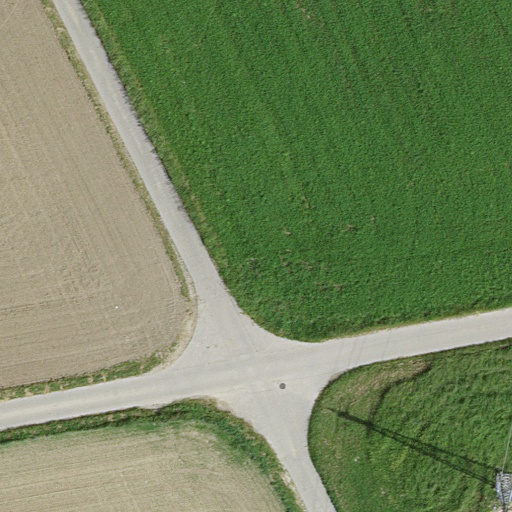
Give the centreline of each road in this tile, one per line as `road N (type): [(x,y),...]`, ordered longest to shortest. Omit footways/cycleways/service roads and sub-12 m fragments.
road 1 (track): [(54,0),(312,511)]
road 2 (unclassified): [(0,425),(511,331)]
